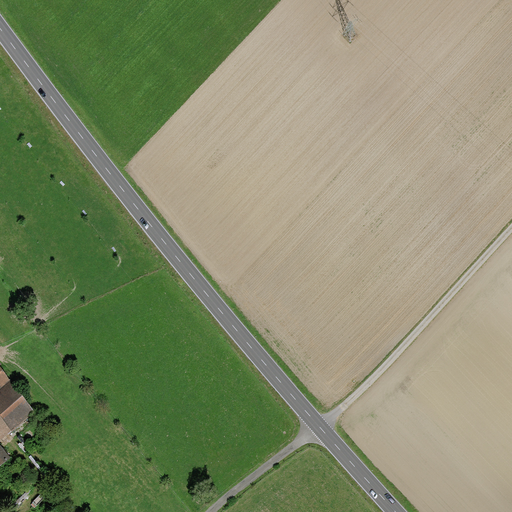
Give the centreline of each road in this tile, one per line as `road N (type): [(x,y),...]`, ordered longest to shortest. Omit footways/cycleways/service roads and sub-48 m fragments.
road 1 (primary): [(0,28),(241,337),(396,511)]
road 2 (track): [(511,225),(352,396),(212,511)]
